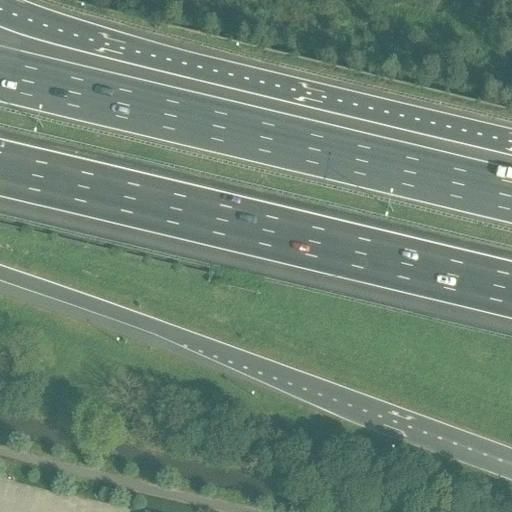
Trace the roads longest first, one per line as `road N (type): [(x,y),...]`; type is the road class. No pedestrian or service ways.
road 1 (motorway): [(0,274),(511,456)]
road 2 (motorway): [(511,142),(78,37),(0,9)]
road 3 (motorway): [(511,196),(0,73)]
road 4 (motorway): [(0,169),(511,291)]
